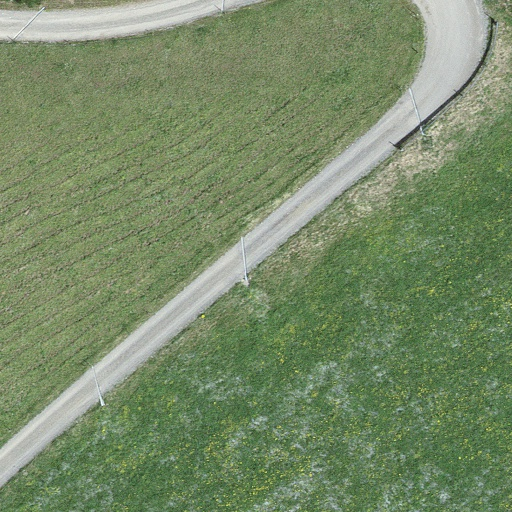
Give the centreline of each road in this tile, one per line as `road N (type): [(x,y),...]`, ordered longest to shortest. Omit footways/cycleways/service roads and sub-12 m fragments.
road 1 (track): [(444,0),(453,50),(415,111),(0,468)]
road 2 (track): [(0,20),(110,22),(198,0)]
